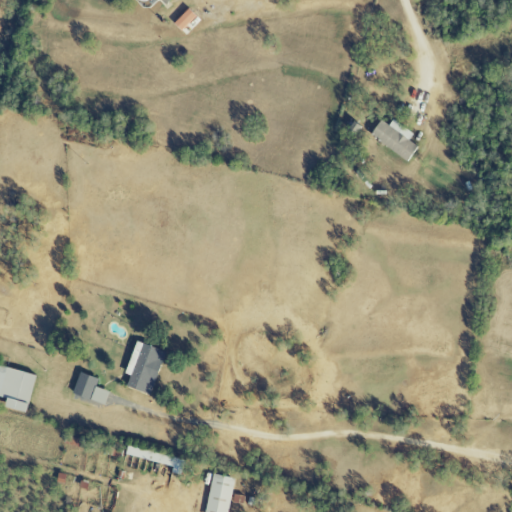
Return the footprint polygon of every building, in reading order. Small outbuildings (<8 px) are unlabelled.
[(194,16),(187,8),(172,23),(179,30),(194,16)] [(380,121),(369,135),(405,162),(416,147),(407,140),(411,135),(392,120),(387,126),(380,121)] [(150,396),(164,352),(134,343),(124,374),(128,376),(125,388),(150,396)] [(2,408),(25,414),(34,375),(0,367),(0,397),(5,399),(2,408)] [(97,379),(78,374),(71,396),(104,405),(108,392),(95,388),(97,379)] [(204,511),(227,511),(234,479),(212,475),(204,511)]
